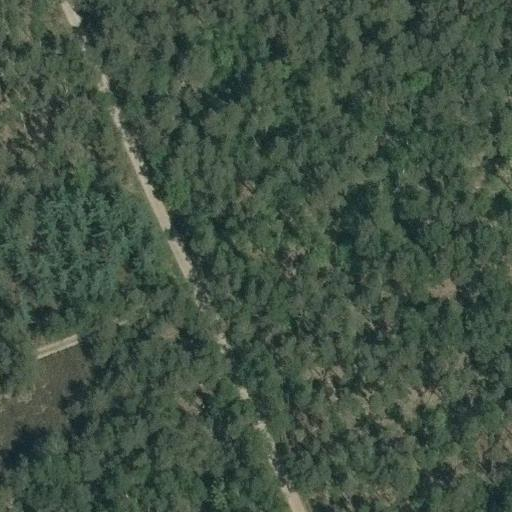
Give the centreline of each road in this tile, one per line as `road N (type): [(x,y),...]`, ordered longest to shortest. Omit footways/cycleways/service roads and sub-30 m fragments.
road 1 (track): [(303,511),(141,186)]
road 2 (track): [(191,285),(0,369)]
road 3 (track): [(55,0),(141,186)]
